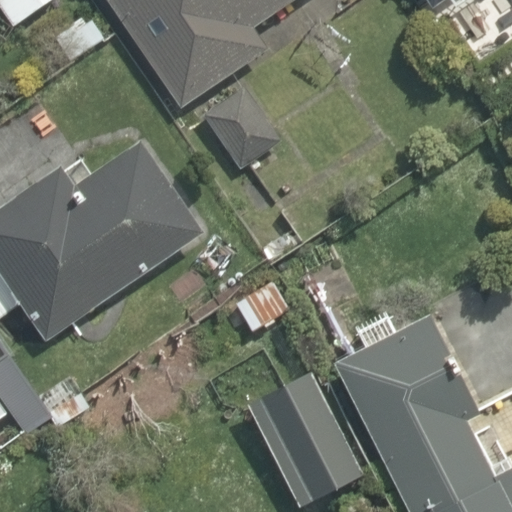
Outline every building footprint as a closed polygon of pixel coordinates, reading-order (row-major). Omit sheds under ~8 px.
[(0,0),(0,17),(8,29),(54,0),(0,0)] [(109,0),(178,116),(271,61),(254,32),(308,0),(109,0)] [(83,204),(66,177),(0,218),(0,279),(42,345),(207,239),(148,146),(93,181),(101,193),(83,204)] [(489,418),(442,322),(341,372),(408,511),(511,511),(511,475),(503,480),(476,424),(489,418)] [(311,369),(241,407),(297,511),(311,511),(371,479),(311,369)] [(0,428),(9,423),(0,408),(0,428)]
